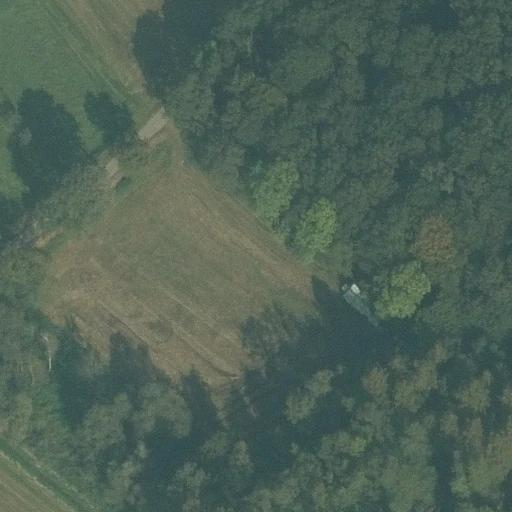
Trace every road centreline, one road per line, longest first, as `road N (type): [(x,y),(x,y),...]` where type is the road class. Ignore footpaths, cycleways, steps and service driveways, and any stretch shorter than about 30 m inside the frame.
road 1 (track): [(189,99),(511,356)]
road 2 (unclassified): [(0,258),(189,99),(279,0)]
road 3 (track): [(38,0),(122,116),(147,137)]
